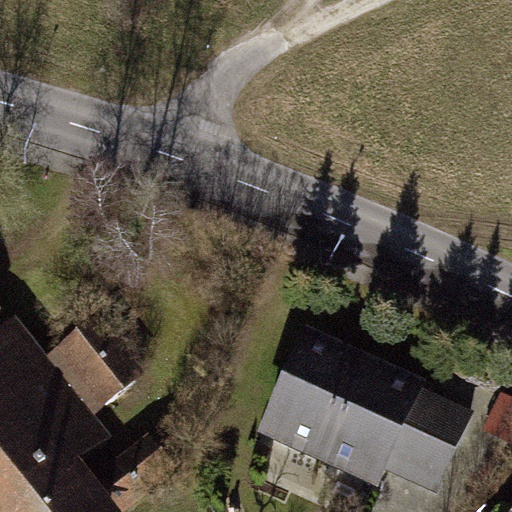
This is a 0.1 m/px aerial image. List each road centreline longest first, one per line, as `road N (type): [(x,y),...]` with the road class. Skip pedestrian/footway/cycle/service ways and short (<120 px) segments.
road 1 (tertiary): [(511,295),(182,156),(0,101)]
road 2 (track): [(356,0),(246,59)]
